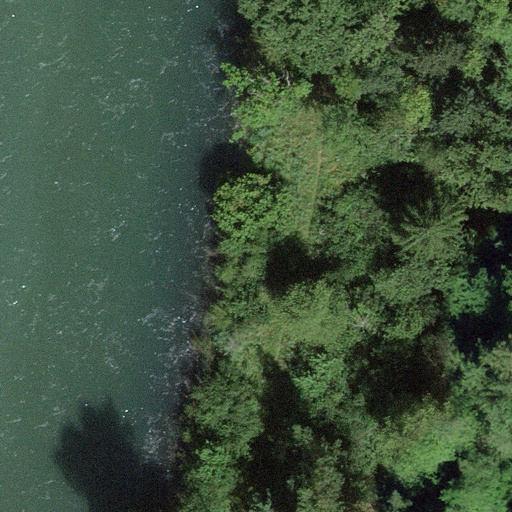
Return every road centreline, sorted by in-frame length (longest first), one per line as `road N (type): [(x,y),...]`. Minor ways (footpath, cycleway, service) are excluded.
road 1 (track): [(261,511),(337,0)]
road 2 (track): [(511,185),(475,176),(312,169)]
